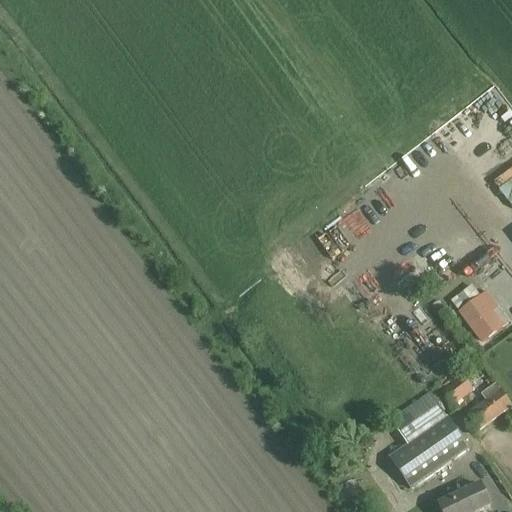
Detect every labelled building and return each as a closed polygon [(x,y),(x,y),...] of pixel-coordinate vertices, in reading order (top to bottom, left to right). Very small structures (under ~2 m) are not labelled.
[(423,140),(437,164),(504,122),(486,93),(454,113),(458,119),(423,140)] [(511,177),(511,164),(502,168),(506,179),(511,177)] [(381,214),(397,200),(389,190),(398,182),(390,173),(364,194),(381,214)] [(344,204),(360,221),(373,209),(357,192),(344,204)] [(322,224),(335,241),(356,225),(343,207),(322,224)] [(240,217),(224,227),(229,237),(246,227),(240,217)] [(347,255),(385,226),(378,217),(340,246),(347,255)] [(383,250),(400,235),(393,228),(376,243),(383,250)] [(375,245),(352,265),(360,274),(383,254),(375,245)] [(510,324),(487,293),(480,298),(471,287),(450,303),(482,345),(510,324)] [(454,408),(474,392),(462,377),(442,392),(454,408)] [(475,435),(511,407),(496,386),(481,396),(486,402),(463,419),(475,435)] [(411,493),(470,452),(430,393),(389,421),(407,447),(388,460),(411,493)] [(436,500),(483,483),(476,466),(429,483),(436,500)] [(439,507),(441,511),(481,511),(490,508),(481,487),(439,507)]
